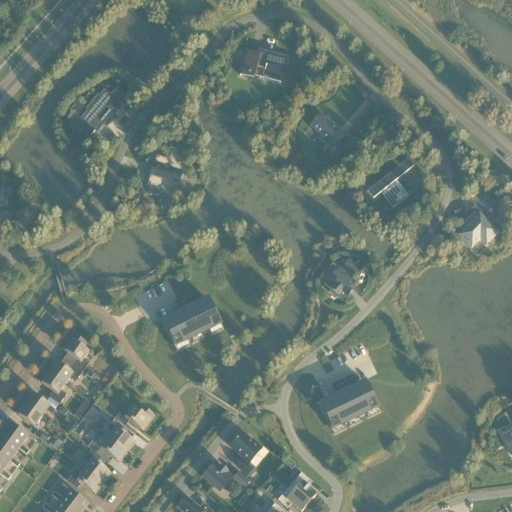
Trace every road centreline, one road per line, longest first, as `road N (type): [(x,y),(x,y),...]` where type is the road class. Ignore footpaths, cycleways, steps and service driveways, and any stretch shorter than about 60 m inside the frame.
road 1 (residential): [(0,253),(31,255),(80,233),(99,211),(135,127),(228,30),(270,15),(304,21),(436,145),(448,186),(428,237),(351,325),(297,371),(282,410)]
road 2 (residential): [(0,393),(66,311),(100,313),(175,409),(105,511)]
road 3 (tertiary): [(327,0),(511,165)]
road 4 (tertiary): [(511,149),(344,0)]
road 5 (residential): [(158,511),(239,417),(282,410)]
road 6 (tertiary): [(0,107),(95,0)]
road 7 (tertiary): [(81,0),(0,90)]
road 8 (residential): [(333,511),(335,486),(296,447),(282,410)]
